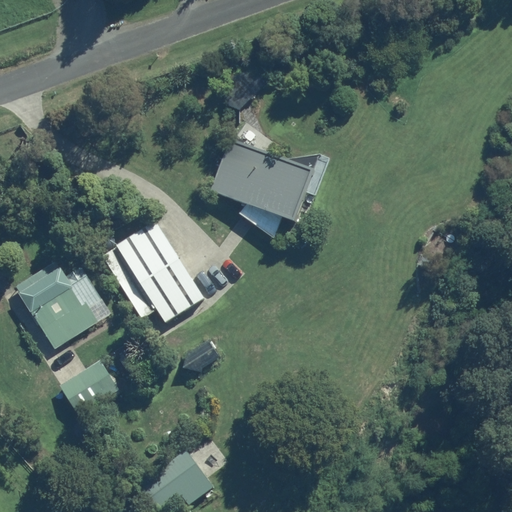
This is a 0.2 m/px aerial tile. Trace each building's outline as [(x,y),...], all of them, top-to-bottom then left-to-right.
[(315,171),(231,143),(214,193),(298,221),(315,171)] [(204,298),(156,222),(98,259),(139,324),(156,313),(163,324),(204,298)] [(15,288),(17,292),(54,350),(116,310),(87,265),(69,277),(59,260),(15,288)] [(206,341),(183,360),(198,378),(221,358),(206,341)] [(100,358),(58,386),(79,417),(121,389),(100,358)] [(203,433),(136,487),(155,511),(162,511),(181,498),(189,508),(214,487),(206,477),(226,462),(203,433)]
